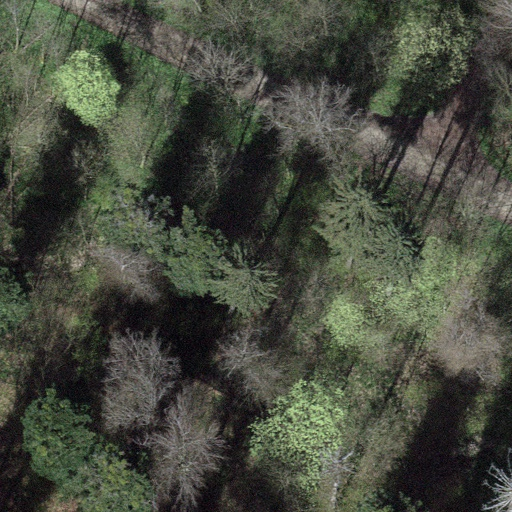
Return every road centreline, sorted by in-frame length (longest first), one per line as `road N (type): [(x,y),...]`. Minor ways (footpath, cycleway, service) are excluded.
road 1 (track): [(427,169),(79,0)]
road 2 (track): [(511,208),(427,169),(511,16)]
